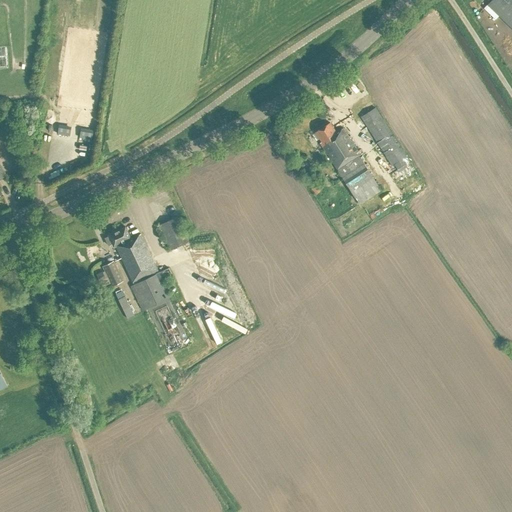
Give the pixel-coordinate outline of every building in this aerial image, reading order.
[(511,0),(491,0),(487,5),(511,27),(511,0)] [(416,171),(409,161),(375,107),(361,116),(386,156),(380,161),(386,169),(394,164),(398,169),(389,175),(395,184),(416,171)] [(330,122),(315,132),(321,141),(320,143),(359,204),(381,190),(359,155),(360,154),(342,127),(336,131),(330,122)] [(59,125),(57,134),(69,136),(71,127),(59,125)] [(93,131),(81,128),(79,137),(92,139),(93,131)] [(177,217),(159,225),(170,250),(188,241),(177,217)] [(125,226),(108,235),(109,236),(105,238),(108,245),(112,244),(113,247),(115,246),(134,285),(131,286),(143,310),(171,296),(163,280),(173,276),(169,267),(159,272),(140,234),(131,238),(125,226)] [(113,260),(103,266),(112,286),(123,281),(113,260)] [(97,275),(99,281),(105,278),(102,272),(97,275)] [(134,315),(122,291),(116,294),(119,299),(118,299),(128,319),(134,315)] [(200,310),(195,312),(203,338),(208,336),(200,310)]
